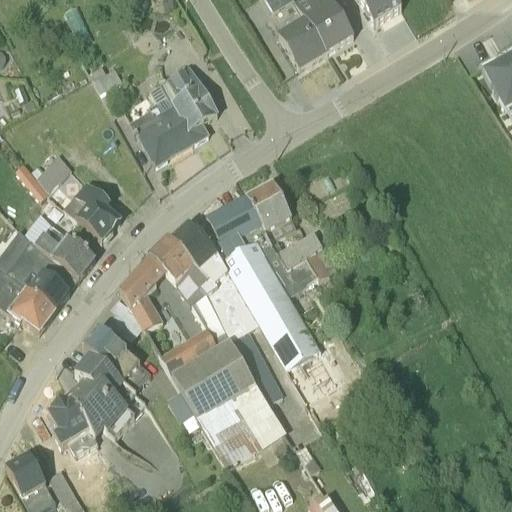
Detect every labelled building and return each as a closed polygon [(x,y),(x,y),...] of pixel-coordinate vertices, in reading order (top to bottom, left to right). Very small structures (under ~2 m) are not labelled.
[(291,3),(289,0),(262,0),(272,15),(291,3)] [(327,0),(304,0),(294,6),(304,22),(325,58),(353,42),(327,0)] [(400,12),(392,0),(355,0),(373,29),(400,12)] [(325,58),(305,23),(278,40),(298,74),(325,58)] [(511,52),(481,70),(511,126),(511,52)] [(100,70),(87,77),(112,123),(124,116),(113,95),(123,89),(113,72),(104,77),(100,70)] [(196,93),(185,75),(161,89),(193,149),(207,140),(200,129),(216,120),(215,119),(214,120),(198,93),(196,93)] [(193,149),(161,89),(149,97),(155,108),(145,114),(147,118),(128,130),(154,172),(193,149)] [(71,174),(56,159),(42,175),(36,169),(29,177),(49,197),(46,200),(64,217),(99,251),(103,248),(104,246),(111,239),(109,238),(112,236),(109,233),(116,226),(104,214),(107,211),(84,189),(71,202),(57,188),(71,174)] [(23,169),(15,175),(39,206),(49,197),(23,169)] [(272,191),(271,191),(245,204),(275,258),(280,255),(276,245),(295,234),(272,191)] [(285,279),(261,234),(245,204),(206,225),(205,226),(221,254),(223,258),(216,262),(257,334),(309,420),(332,408),(334,411),(350,401),(348,397),(355,394),(349,383),(355,380),(334,343),(316,353),(296,320),(287,304),(314,287),(303,267),(285,279)] [(208,288),(199,297),(205,304),(265,411),(282,402),(248,338),(257,334),(216,262),(188,231),(187,231),(170,246),(208,288)] [(34,253),(78,286),(94,265),(50,232),(34,253)] [(395,235),(381,242),(394,265),(398,263),(402,272),(412,267),(395,235)] [(205,304),(199,297),(208,288),(167,244),(150,260),(192,312),(204,336),(158,365),(223,472),(233,472),(254,461),(255,462),(283,444),(265,411),(205,304)] [(5,280),(53,318),(68,299),(57,290),(66,278),(28,249),(5,280)] [(153,291),(138,273),(118,296),(126,310),(117,304),(109,314),(114,319),(107,327),(130,347),(141,334),(144,339),(161,328),(146,299),(153,291)] [(38,339),(53,318),(0,277),(0,315),(19,331),(22,327),(38,339)] [(98,336),(82,355),(133,399),(150,379),(98,336)] [(113,444),(133,421),(124,412),(133,399),(88,361),(72,379),(82,388),(69,405),(94,447),(103,436),(113,444)] [(94,447),(69,405),(44,420),(55,439),(50,442),(59,456),(59,457),(68,452),(77,468),(59,479),(76,507),(82,503),(78,495),(85,490),(83,487),(109,472),(94,447)] [(310,481),(320,475),(304,452),(299,455),(296,451),(292,453),(310,481)] [(406,452),(394,459),(404,475),(415,468),(406,452)] [(5,476),(24,511),(54,511),(55,511),(28,463),(5,476)] [(78,511),(76,507),(59,479),(47,486),(61,511),(78,511)]
